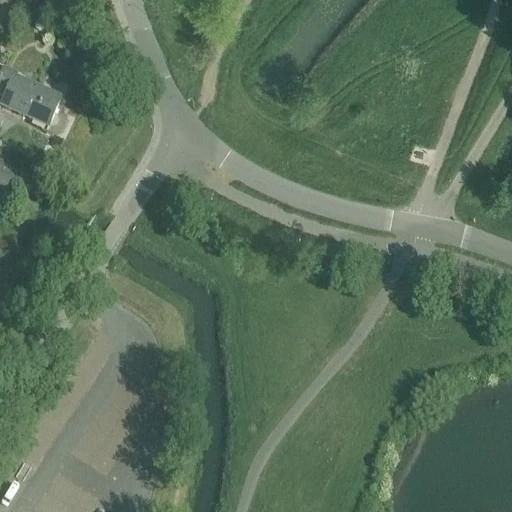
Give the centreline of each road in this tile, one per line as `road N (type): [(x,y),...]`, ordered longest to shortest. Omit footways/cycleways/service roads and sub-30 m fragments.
road 1 (unclassified): [(511,256),(280,190),(187,128)]
road 2 (residential): [(154,177),(0,425)]
road 3 (unclassified): [(187,128),(167,100),(131,0)]
